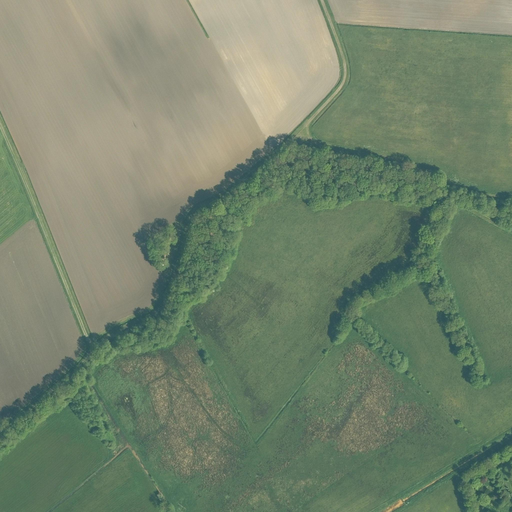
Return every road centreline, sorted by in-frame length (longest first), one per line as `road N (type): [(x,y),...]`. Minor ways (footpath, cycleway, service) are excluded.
road 1 (track): [(0,432),(111,334),(155,312),(194,213),(234,189),(306,124)]
road 2 (track): [(93,348),(0,124)]
road 3 (track): [(511,430),(374,511)]
road 4 (track): [(306,124),(322,147),(442,179)]
road 5 (track): [(306,124),(345,78),(321,0)]
